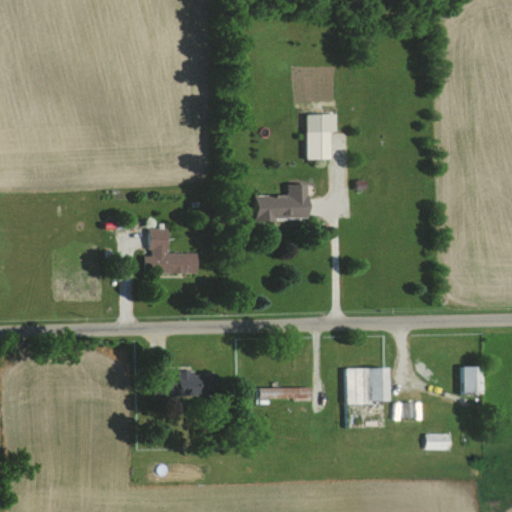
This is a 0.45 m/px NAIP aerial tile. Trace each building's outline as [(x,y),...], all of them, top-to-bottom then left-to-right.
[(304,158),(327,158),(327,130),(304,130),(304,158)] [(305,184),(285,184),(285,195),(251,196),(252,220),(306,219),(305,184)] [(196,273),(195,252),(166,253),(166,228),(147,228),(147,255),(142,255),(142,273),(196,273)] [(459,394),(480,394),(480,366),(459,366),(459,394)] [(385,427),(385,367),(343,367),(343,427),(385,427)] [(174,372),(175,375),(150,376),(152,396),(215,392),(213,369),(174,372)] [(423,433),(423,447),(446,447),(446,433),(423,433)]
